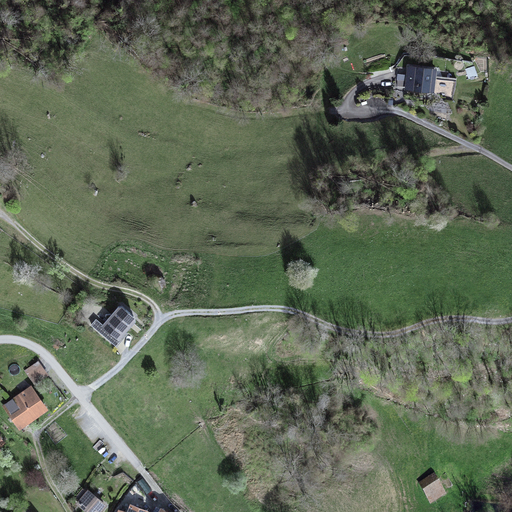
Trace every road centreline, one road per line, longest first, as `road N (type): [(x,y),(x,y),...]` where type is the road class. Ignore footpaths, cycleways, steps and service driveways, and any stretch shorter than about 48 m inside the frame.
road 1 (residential): [(0,339),(44,352),(136,466)]
road 2 (track): [(177,102),(260,117),(348,110)]
road 3 (track): [(69,511),(35,438),(79,394)]
